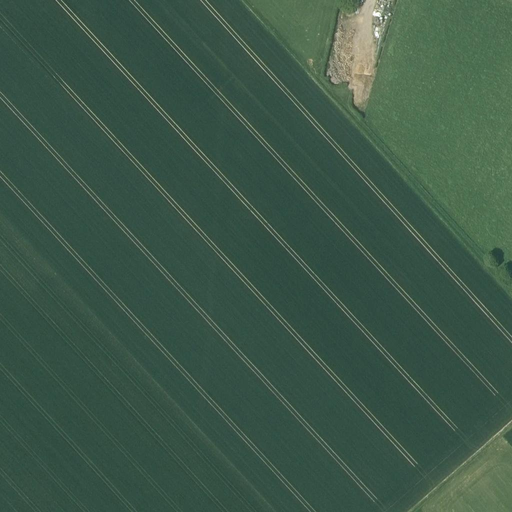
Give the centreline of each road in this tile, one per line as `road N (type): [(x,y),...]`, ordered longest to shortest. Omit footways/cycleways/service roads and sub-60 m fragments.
road 1 (track): [(511,294),(243,0)]
road 2 (track): [(413,511),(511,425)]
